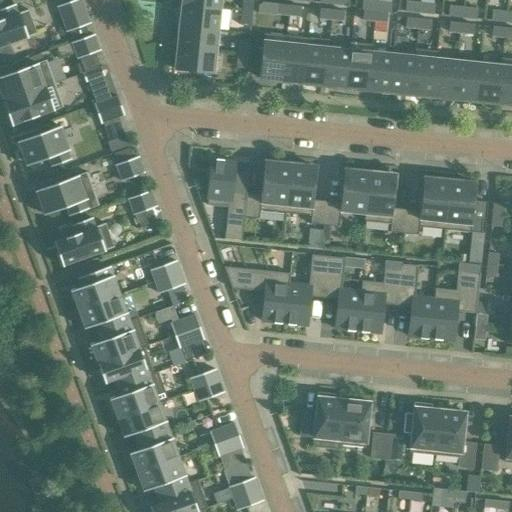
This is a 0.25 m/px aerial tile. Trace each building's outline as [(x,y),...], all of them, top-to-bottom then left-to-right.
[(74,0),(57,6),(66,32),(89,24),(80,0),(74,0)] [(220,9),(220,0),(181,0),(181,5),(220,9)] [(252,12),(253,0),(242,0),(242,11),(252,12)] [(376,12),(377,2),(363,0),(362,10),(364,11),(376,12)] [(376,12),(388,13),(390,13),(392,3),(377,2),(376,12)] [(405,12),(419,13),(420,3),(406,2),(405,12)] [(434,5),(420,3),(419,13),(433,15),(434,5)] [(0,47),(36,34),(27,10),(18,13),(14,4),(0,9),(0,47)] [(178,26),(218,30),(220,9),(181,5),(181,6),(182,6),(181,17),(179,17),(178,26)] [(276,14),(288,16),(289,6),(277,5),(276,14)] [(289,6),(288,16),(300,17),(301,7),(289,6)] [(448,16),(462,18),(463,8),(449,6),(448,16)] [(477,9),(463,8),(462,18),(476,19),(477,9)] [(319,19),(331,20),(332,10),(320,9),(319,19)] [(332,10),(331,20),(343,21),(344,12),(332,10)] [(252,12),(242,11),(240,25),(251,26),(252,12)] [(376,12),(364,11),(363,21),(375,22),(376,12)] [(505,22),(506,12),(492,11),(491,21),(505,22)] [(376,12),(375,22),(387,23),(388,13),(376,12)] [(406,28),(417,29),(418,19),(407,18),(406,28)] [(418,19),(417,29),(429,30),(430,21),(418,19)] [(449,32),(461,34),(462,24),(450,23),(449,32)] [(473,25),(462,24),(461,34),(472,35),(473,25)] [(178,48),(215,52),(218,30),(178,26),(177,35),(179,35),(178,48)] [(491,35),(503,36),(504,28),(492,27),(491,35)] [(511,28),(504,28),(503,38),(511,38),(511,28)] [(282,81),(286,36),(263,33),(260,68),(259,68),(258,79),(269,80),(269,79),(282,81)] [(77,59),(99,51),(93,34),(71,42),(77,59)] [(286,36),(282,81),(294,82),(294,85),(303,86),(303,85),(308,38),(286,36)] [(325,85),(329,47),(308,45),(309,38),(308,38),(303,85),(304,85),(304,86),(312,87),(313,84),(325,85)] [(237,54),(247,55),(249,41),(239,40),(237,54)] [(329,47),(325,85),(337,86),(337,89),(345,90),(346,90),(351,42),(350,42),(349,49),(329,47)] [(368,89),(372,45),(351,42),(346,90),(347,90),(355,91),(356,88),(368,89)] [(372,45),(368,89),(380,91),(380,94),(388,95),(388,94),(389,94),(393,54),(373,52),(373,45),(372,45)] [(215,52),(178,48),(175,70),(213,74),(215,52)] [(411,94),(415,49),(414,49),(414,56),(393,54),(389,94),(389,95),(398,96),(398,93),(411,94)] [(415,49),(411,94),(423,95),(423,98),(431,99),(431,98),(432,98),(437,51),(415,49)] [(454,98),(457,61),(437,59),(438,51),(437,51),(432,98),(432,99),(441,100),(441,97),(454,98)] [(26,67),(42,61),(40,54),(23,60),(26,67)] [(246,69),(247,55),(237,54),(236,68),(246,69)] [(497,103),(501,58),(500,58),(500,65),(479,63),(475,103),(476,103),(476,104),(484,105),(484,101),(497,103)] [(511,59),(501,58),(497,103),(509,104),(509,105),(511,105),(511,59)] [(0,76),(0,84),(3,93),(0,94),(3,102),(54,84),(46,60),(0,76)] [(457,61),(454,98),(466,100),(466,103),(474,104),(474,103),(475,103),(479,63),(457,61)] [(104,75),(101,67),(82,74),(85,82),(104,75)] [(63,107),(54,84),(3,102),(7,113),(10,112),(14,125),(63,107)] [(117,96),(93,105),(100,123),(124,115),(117,96)] [(93,117),(65,124),(67,136),(95,129),(93,117)] [(121,122),(103,126),(110,152),(128,147),(121,122)] [(17,141),(22,153),(24,152),(29,165),(47,158),(51,167),(71,160),(67,151),(68,151),(59,126),(17,141)] [(121,181),(144,173),(138,157),(115,165),(121,181)] [(241,240),(244,217),(246,193),(247,193),(232,191),(235,162),(211,159),(207,205),(227,207),(224,238),(241,240)] [(259,210),(285,213),(290,163),(277,161),(277,164),(264,162),(260,194),(246,193),(244,217),(258,218),(259,210)] [(303,164),(290,163),(285,213),(311,216),(310,224),(324,225),(326,201),(313,200),(316,168),(303,166),(303,164)] [(340,203),(326,201),(324,225),(338,227),(339,211),(364,214),(363,221),(364,221),(370,171),(357,169),(357,172),(343,170),(340,203)] [(389,232),(403,233),(406,209),(392,208),(396,176),(382,174),(382,172),(370,171),(364,221),(390,224),(389,232)] [(44,214),(46,213),(47,214),(65,207),(68,216),(98,205),(87,172),(38,190),(43,202),(40,203),(44,214)] [(418,227),(444,229),(449,179),(437,178),(436,180),(423,179),(420,211),(406,209),(403,233),(417,235),(418,227)] [(462,180),(449,179),(444,229),(484,233),(486,216),(472,215),(475,184),(462,183),(462,180)] [(150,191),(127,199),(133,215),(156,207),(150,191)] [(492,214),(502,214),(503,203),(493,202),(492,214)] [(152,209),(137,215),(141,226),(139,226),(143,238),(158,233),(153,220),(156,219),(152,209)] [(502,214),(492,214),(491,226),(501,227),(502,214)] [(131,216),(109,221),(114,242),(136,237),(131,216)] [(75,234),(56,241),(61,254),(58,255),(62,266),(65,265),(66,265),(114,247),(105,223),(95,227),(92,218),(72,225),(75,234)] [(487,264),(496,265),(498,254),(488,253),(487,264)] [(480,265),(482,255),(469,254),(468,264),(480,265)] [(309,297),(324,298),(328,257),(311,255),(308,285),(289,283),(285,324),(306,326),(309,297)] [(345,259),(328,257),(324,298),(338,300),(335,329),(356,331),(360,291),(341,289),(345,259)] [(154,282),(180,273),(175,261),(150,270),(154,282)] [(397,306),(401,264),(401,263),(384,261),(382,283),(361,281),(360,291),(356,331),(379,334),(383,304),(397,306)] [(435,288),(434,298),(429,339),(453,341),(456,312),(475,314),(477,302),(481,265),(458,263),(455,291),(435,288)] [(408,337),(429,339),(434,298),(415,296),(418,266),(401,264),(397,306),(411,307),(408,337)] [(496,265),(487,264),(485,276),(495,277),(496,265)] [(119,295),(109,267),(78,278),(81,287),(71,291),(78,310),(119,295)] [(223,267),(231,289),(265,292),(262,321),(285,324),(289,283),(290,274),(223,267)] [(180,273),(154,282),(159,294),(184,285),(180,273)] [(129,322),(128,321),(119,295),(78,310),(85,329),(95,325),(98,333),(129,322)] [(475,314),(485,315),(487,303),(477,302),(475,314)] [(172,307),(154,313),(158,323),(170,318),(172,323),(178,321),(172,307)] [(485,315),(475,314),(473,337),(483,338),(484,327),(485,315)] [(174,336),(199,327),(195,315),(178,321),(172,323),(170,324),(174,336)] [(129,322),(98,333),(100,341),(90,345),(97,364),(143,348),(148,346),(138,318),(128,321),(129,322)] [(199,327),(174,336),(178,348),(204,339),(199,327)] [(114,379),(117,387),(153,374),(153,373),(143,348),(97,364),(104,383),(114,379)] [(194,390),(219,381),(215,369),(189,378),(194,390)] [(153,374),(117,387),(120,395),(110,399),(117,418),(159,404),(168,401),(157,372),(153,373),(153,374)] [(223,393),(219,381),(194,390),(198,402),(223,393)] [(339,445),(344,400),(334,399),(334,395),(318,393),(316,413),(302,411),(299,436),(313,438),(312,447),(339,450),(339,445)] [(369,403),(344,400),(339,445),(365,448),(369,403)] [(137,441),(168,430),(159,404),(117,418),(124,437),(134,433),(137,441)] [(409,452),(435,455),(439,410),(414,407),(409,452)] [(439,410),(435,455),(458,457),(457,467),(472,469),(475,444),(462,442),(465,413),(439,410)] [(213,444),(238,435),(234,423),(209,432),(213,444)] [(129,453),(136,472),(178,457),(168,430),(137,441),(140,449),(129,453)] [(370,458),(385,460),(388,435),(373,433),(370,458)] [(243,447),(238,435),(213,444),(217,456),(243,447)] [(403,436),(388,435),(385,460),(400,461),(403,436)] [(483,445),(481,470),(496,471),(498,446),(483,445)] [(188,484),(187,483),(178,457),(136,472),(143,491),(153,487),(156,495),(188,484)] [(228,487),(233,499),(258,489),(254,478),(228,487)] [(149,507),(150,511),(197,511),(202,510),(207,509),(196,480),(187,483),(188,484),(156,495),(159,503),(149,507)] [(301,502),(322,493),(318,484),(297,493),(301,502)] [(366,495),(366,487),(355,486),(354,494),(366,495)] [(366,487),(366,495),(378,497),(379,489),(366,487)] [(262,501),(258,489),(233,499),(237,510),(262,501)] [(454,498),(455,490),(442,489),(441,495),(441,497),(454,498)] [(465,499),(465,498),(466,492),(455,490),(454,498),(465,499)] [(397,499),(409,500),(410,492),(398,491),(397,499)] [(410,492),(409,500),(421,501),(422,493),(410,492)] [(483,507),(495,508),(495,501),(484,499),(483,507)] [(508,502),(495,501),(495,508),(507,510),(508,502)]
